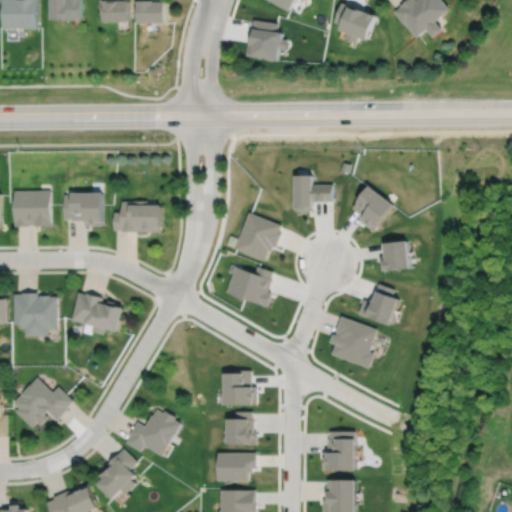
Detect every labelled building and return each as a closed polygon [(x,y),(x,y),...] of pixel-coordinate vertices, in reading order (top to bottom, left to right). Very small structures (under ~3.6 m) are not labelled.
[(4,0),(4,27),(39,27),(39,0),(4,0)] [(52,0),(52,18),(84,18),(83,0),(52,0)] [(101,0),(101,13),(105,13),(105,20),(132,19),(132,0),(101,0)] [(139,0),(140,21),(169,20),(169,0),(139,0)] [(275,0),(290,8),(294,0),(275,0)] [(445,0),(404,0),(400,4),(401,5),(395,10),(406,23),(407,22),(418,35),(428,27),(435,35),(444,27),(437,19),(451,7),(445,0)] [(342,1),(335,20),(342,22),(341,27),(348,30),(346,36),(357,41),(360,34),(367,37),(369,34),(370,34),(372,30),(371,29),(377,13),(368,10),(368,11),(367,10),(367,9),(356,5),(356,6),(342,1)] [(254,18),(251,34),(249,34),(247,53),(265,56),(265,57),(268,58),(268,59),(274,59),(277,59),(279,47),(286,48),(288,38),(282,37),(283,31),(277,30),(279,22),(254,18)] [(297,174),(297,210),(314,210),(314,207),(315,207),(315,200),(318,200),(318,201),(329,201),(329,200),(335,200),(335,184),(315,184),(315,174),(297,174)] [(371,185),(354,207),(365,215),(362,220),(376,230),(379,226),(379,227),(397,204),(371,185)] [(16,190),(16,226),(30,225),(30,224),(36,224),(36,225),(53,225),(53,189),(16,190)] [(65,194),(66,218),(73,218),(73,220),(87,219),(87,225),(104,225),(104,221),(105,221),(105,192),(73,192),(73,194),(65,194)] [(115,211),(116,229),(123,229),(123,231),(162,231),(162,227),(163,227),(163,204),(148,204),(148,200),(123,200),(123,211),(115,211)] [(250,211),(235,248),(265,260),(269,249),(272,250),(274,245),(277,247),(282,232),(280,231),(283,224),(250,211)] [(384,243),(385,256),(382,256),(382,262),(383,262),(384,271),(414,268),(411,240),(384,243)] [(236,266),(227,292),(268,306),(272,292),(269,291),(273,278),(272,278),(274,271),(258,266),(256,273),(236,266)] [(381,283),(379,290),(378,290),(373,302),(366,300),(361,313),(394,325),(403,299),(395,296),(397,289),(381,283)] [(16,294),(16,324),(23,324),(23,328),(28,328),(28,337),(51,336),(51,329),(60,329),(60,296),(52,296),(52,295),(42,295),(42,296),(40,296),(40,292),(24,292),(24,294),(16,294)] [(81,292),(74,320),(95,325),(94,331),(106,334),(108,329),(120,332),(127,308),(117,305),(117,306),(104,303),(106,297),(89,292),(88,294),(81,292)] [(0,323),(8,323),(8,298),(0,298),(0,323)] [(343,316),(338,331),(339,332),(338,335),(336,334),(333,342),(338,344),(334,354),(372,368),(377,354),(372,352),(380,329),(343,316)] [(226,373),(226,406),(255,406),(255,405),(259,405),(259,387),(253,387),(253,370),(236,370),(236,373),(226,373)] [(17,411),(34,427),(39,422),(42,425),(50,417),(47,414),(50,411),(59,420),(70,408),(69,407),(75,401),(59,386),(54,392),(38,377),(14,402),(20,408),(17,411)] [(0,436),(9,436),(9,414),(4,414),(4,404),(1,404),(1,398),(0,398),(0,436)] [(138,419),(130,433),(131,433),(127,440),(142,448),(146,442),(164,452),(182,419),(176,416),(177,413),(166,407),(165,410),(158,406),(155,412),(153,412),(146,423),(138,419)] [(227,414),(227,442),(257,441),(256,429),(254,429),(254,416),(253,416),(253,409),(236,409),(236,413),(227,414)] [(330,428),(330,435),(329,435),(329,448),(327,448),(327,449),(323,449),(324,468),(356,468),(356,428),(330,428)] [(98,480),(105,486),(104,487),(112,495),(122,486),(126,490),(136,480),(132,475),(137,470),(132,466),(139,459),(125,445),(120,451),(119,451),(108,461),(111,463),(106,468),(105,467),(100,472),(103,475),(98,480)] [(218,449),(217,477),(248,477),(248,469),(253,469),(253,465),(257,465),(257,450),(218,449)] [(328,477),(328,484),(327,484),(327,497),(324,497),(324,511),(357,511),(356,475),(332,476),(332,477),(328,477)] [(48,499),(53,511),(83,511),(88,510),(87,508),(98,503),(90,483),(89,481),(70,489),(70,487),(54,494),(55,496),(48,499)] [(221,487),(221,508),(219,508),(219,511),(256,511),(257,487),(221,487)] [(0,511),(28,511),(28,505),(20,505),(20,501),(11,501),(11,505),(4,506),(4,507),(1,507),(1,508),(0,508),(0,511)]
